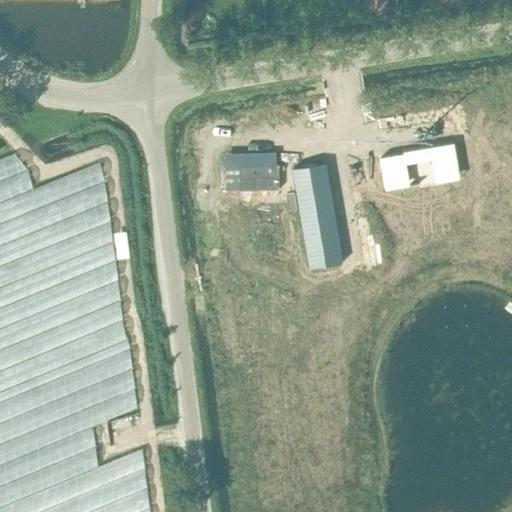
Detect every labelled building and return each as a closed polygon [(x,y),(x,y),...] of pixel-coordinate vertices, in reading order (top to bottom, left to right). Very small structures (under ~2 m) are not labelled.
[(388,0),(371,0),(369,8),(382,14),(388,0)] [(403,152),(379,156),(384,189),(418,184),(418,188),(437,185),(436,182),(460,178),(454,141),(402,150),(403,152)] [(310,268),(342,262),(326,163),(293,168),(310,268)] [(284,164),(238,171),(243,199),(288,192),(284,164)] [(402,217),(422,226),(433,205),(412,195),(402,217)] [(385,281),(387,295),(419,289),(412,252),(369,260),(373,283),(385,281)]
